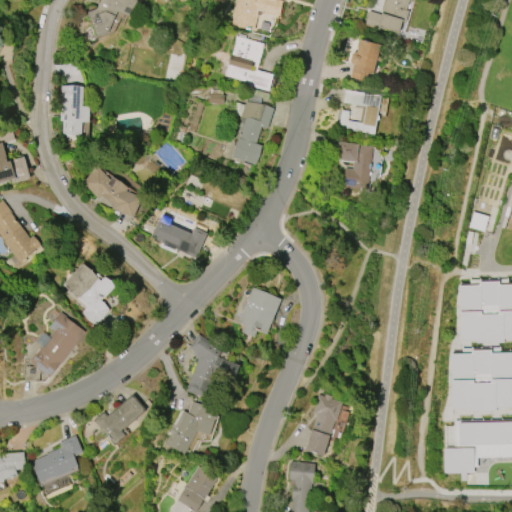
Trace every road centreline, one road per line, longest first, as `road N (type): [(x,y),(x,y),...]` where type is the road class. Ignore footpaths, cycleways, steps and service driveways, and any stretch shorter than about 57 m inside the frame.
road 1 (residential): [(10,415),(60,403),(132,368),(260,231),(285,182),(337,0)]
road 2 (residential): [(188,313),(65,192),(46,139),(60,0)]
road 3 (residential): [(247,511),(256,446),(311,328),(313,296),(295,259),(260,231)]
